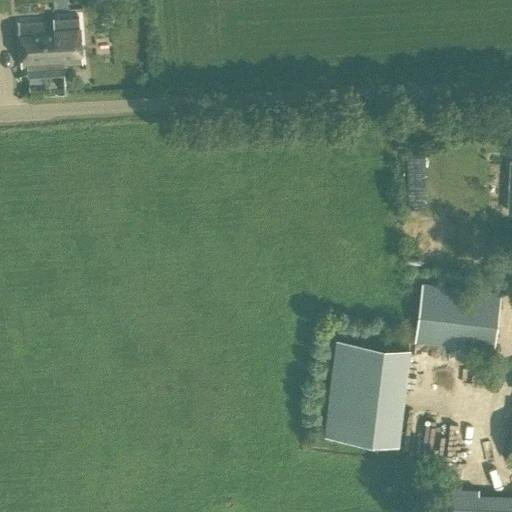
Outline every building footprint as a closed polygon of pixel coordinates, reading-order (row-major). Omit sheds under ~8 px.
[(80,18),(18,21),(21,66),(82,63),(80,18)] [(13,92),(58,91),(57,72),(12,74),(13,92)] [(511,272),(511,249),(501,248),(497,270),(511,272)] [(494,352),(501,293),(422,283),(415,342),(494,352)] [(458,413),(483,421),(494,386),(469,378),(458,413)] [(440,505),(490,511),(511,511),(511,492),(444,482),(440,505)]
